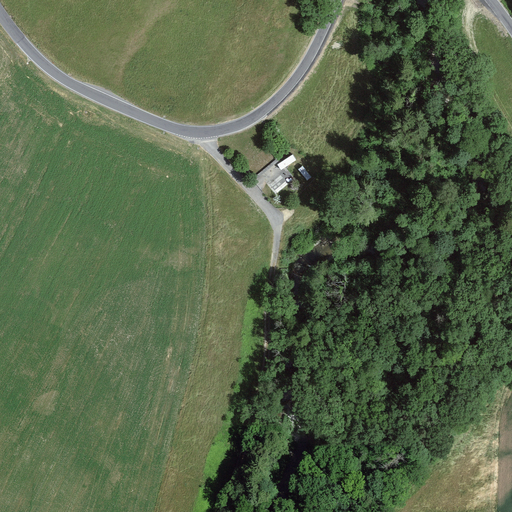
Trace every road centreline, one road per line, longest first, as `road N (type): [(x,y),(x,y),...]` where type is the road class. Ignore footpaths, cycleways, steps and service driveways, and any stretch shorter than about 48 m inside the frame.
road 1 (tertiary): [(339,0),(306,66),(261,114),(197,133),(62,80),(0,10)]
road 2 (track): [(280,219),(269,338),(225,511)]
